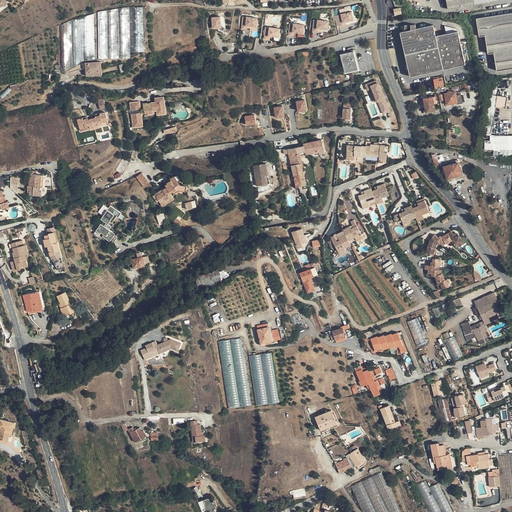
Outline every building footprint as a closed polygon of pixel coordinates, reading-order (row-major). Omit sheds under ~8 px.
[(0,0),(0,10),(1,10),(0,8),(8,5),(6,0),(0,0)] [(137,0),(91,0),(94,11),(138,1),(137,0)] [(446,0),(448,9),(499,0),(446,0)] [(144,8),(129,8),(131,52),(145,52),(144,8)] [(111,9),(97,12),(98,59),(128,58),(127,9),(111,9)] [(340,28),(346,26),(345,23),(345,21),(348,20),(348,22),(354,21),(352,12),(341,14),(342,15),(338,15),(340,28)] [(61,25),(62,74),(77,66),(84,61),(95,60),(94,13),(61,25)] [(511,13),(477,19),(480,36),(486,36),(488,53),(494,53),(497,70),(511,68),(511,13)] [(221,15),(212,15),(212,18),(214,18),(215,22),(213,22),(213,27),(214,26),(217,26),(222,26),(221,15)] [(241,28),(247,29),(248,25),(248,23),(251,23),(251,25),(257,26),(258,17),(247,16),(243,16),(241,28)] [(312,31),(318,32),(319,28),(319,26),(322,27),(322,28),(328,29),(329,21),(318,20),(318,19),(314,19),(312,31)] [(401,33),(411,79),(466,66),(458,32),(436,37),(434,25),(417,29),(415,23),(405,26),(407,31),(401,33)] [(288,36),(294,37),(294,33),(295,31),(298,31),(297,33),(303,34),(305,25),(294,24),(290,24),(288,36)] [(264,39),(270,40),(270,36),(270,34),(273,34),(273,36),(279,37),(280,28),(269,27),(265,27),(264,39)] [(308,56),(308,51),(298,52),(299,62),(303,61),(302,57),(308,56)] [(354,51),(341,55),(346,73),(359,70),(354,51)] [(101,62),(86,63),(86,69),(84,69),(85,73),(102,72),(101,62)] [(118,70),(117,66),(103,71),(104,74),(118,70)] [(390,111),(380,81),(372,84),(372,82),(367,83),(378,115),(390,111)] [(457,95),(456,93),(456,91),(452,92),(451,91),(448,92),(448,93),(445,94),(447,104),(457,102),(457,103),(463,102),(461,94),(457,95)] [(507,107),(509,97),(497,95),(496,106),(507,107)] [(424,98),(427,112),(435,110),(434,104),(432,97),(424,98)] [(306,99),(297,100),(298,111),(307,110),(306,99)] [(140,127),(140,117),(144,116),(144,118),(147,118),(147,116),(152,116),(152,113),(156,113),(165,113),(164,100),(156,101),(156,105),(147,106),(147,104),(143,104),(143,105),(143,107),(140,107),(140,105),(140,103),(130,103),(130,110),(129,110),(129,114),(130,114),(131,128),(140,127)] [(274,107),(276,118),(286,116),(284,105),(274,107)] [(94,127),(99,126),(99,124),(108,121),(105,112),(100,113),(100,115),(96,116),(96,117),(92,118),(94,127)] [(246,125),(257,124),(256,114),(245,115),(246,125)] [(90,128),(94,127),(92,118),(88,119),(88,118),(83,119),(83,118),(77,119),(80,129),(89,126),(90,128)] [(494,150),(494,155),(511,154),(511,134),(490,135),(490,140),(485,140),(485,150),(494,150)] [(304,144),(304,146),(305,152),(306,155),(319,152),(320,154),(325,153),(322,140),(304,144)] [(370,148),(366,147),(365,157),(379,157),(379,160),(386,160),(387,152),(388,152),(388,145),(370,145),(370,148)] [(288,150),(292,166),(301,163),(302,163),(300,153),(305,152),(304,146),(288,150)] [(365,158),(365,157),(365,148),(347,148),(346,159),(354,159),(354,157),(360,157),(360,158),(365,158)] [(458,161),(447,164),(448,166),(444,167),(448,182),(464,177),(464,174),(462,175),(458,161)] [(266,175),(268,174),(266,163),(254,165),(257,186),(269,184),(269,179),(266,179),(266,175)] [(306,185),(301,163),(292,166),(297,187),(306,185)] [(137,177),(146,189),(152,185),(142,173),(137,177)] [(30,179),(29,186),(30,186),(29,195),(39,196),(39,187),(40,187),(42,176),(31,175),(30,179)] [(165,202),(173,198),(171,193),(173,192),(174,194),(179,191),(184,191),(185,186),(181,185),(178,180),(173,183),(172,181),(168,183),(168,184),(166,185),(167,188),(163,190),(164,192),(157,196),(161,204),(165,202)] [(375,199),(376,201),(383,199),(382,197),(389,194),(385,184),(378,186),(379,189),(376,190),(372,191),(375,199)] [(372,188),(365,191),(366,194),(363,194),(359,196),(362,206),(369,204),(368,202),(375,199),(372,191),(372,188)] [(174,200),(173,198),(165,202),(161,204),(163,206),(174,200)] [(187,202),(188,209),(197,207),(195,200),(187,202)] [(425,200),(418,203),(419,206),(417,207),(413,208),(416,216),(417,219),(424,216),(423,214),(430,212),(425,200)] [(121,212),(110,205),(101,219),(104,221),(102,224),(101,223),(94,234),(99,237),(101,232),(104,234),(103,236),(113,244),(117,238),(114,236),(116,233),(110,229),(114,224),(112,223),(117,216),(118,217),(121,212)] [(410,219),(416,216),(413,208),(412,205),(405,208),(406,211),(403,212),(400,213),(404,223),(410,221),(410,219)] [(160,225),(164,224),(163,219),(166,218),(164,212),(157,214),(160,225)] [(355,240),(362,236),(353,220),(350,222),(353,227),(354,228),(351,230),(350,229),(349,227),(342,231),(345,235),(348,241),(354,238),(355,240)] [(292,232),(295,244),(306,242),(302,229),(292,232)] [(449,233),(453,239),(457,246),(461,244),(460,242),(463,240),(459,234),(458,234),(456,232),(454,233),(452,231),(449,233)] [(51,256),(55,255),(55,252),(60,251),(60,250),(58,242),(57,242),(54,232),(49,234),(49,235),(45,235),(46,239),(44,239),(46,247),(48,246),(51,256)] [(434,237),(439,241),(444,245),(446,242),(447,243),(453,239),(449,233),(443,236),(442,235),(440,237),(436,233),(434,237)] [(330,238),(339,254),(345,250),(344,249),(350,245),(348,241),(345,235),(338,238),(340,241),(337,242),(336,240),(334,236),(330,238)] [(437,244),(439,241),(434,237),(431,240),(427,253),(433,255),(437,244)] [(314,247),(321,246),(320,239),(312,240),(314,247)] [(26,255),(24,246),(23,241),(12,243),(14,253),(13,253),(14,258),(15,261),(13,261),(10,262),(13,271),(23,268),(22,266),(28,265),(26,255)] [(143,257),(142,253),(137,254),(138,258),(132,260),(135,268),(145,265),(144,263),(143,257)] [(426,268),(428,269),(439,269),(440,266),(440,265),(441,258),(434,257),(433,261),(431,261),(431,264),(426,264),(426,268)] [(160,263),(149,265),(150,275),(161,274),(160,263)] [(300,273),(303,281),(310,278),(317,275),(315,268),(300,273)] [(437,282),(445,279),(443,273),(442,273),(442,269),(439,269),(428,269),(428,273),(433,273),(433,275),(435,275),(437,282)] [(204,285),(222,281),(219,270),(201,274),(204,285)] [(317,297),(310,278),(303,281),(311,300),(317,297)] [(447,278),(445,279),(437,282),(438,284),(437,285),(439,290),(448,286),(448,284),(449,283),(447,278)] [(35,310),(41,309),(36,292),(22,295),(27,315),(35,313),(35,310)] [(69,304),(71,303),(66,292),(57,296),(61,303),(62,307),(60,308),(64,317),(73,313),(69,304)] [(494,293),(480,299),(483,305),(497,299),(494,293)] [(454,310),(463,306),(460,298),(451,302),(454,310)] [(483,305),(480,299),(475,302),(484,321),(485,325),(491,322),(489,318),(497,314),(499,318),(505,316),(497,299),(483,305)] [(313,307),(310,308),(319,331),(323,330),(313,307)] [(417,346),(427,342),(418,317),(408,321),(417,346)] [(470,321),(461,325),(466,335),(474,331),(470,321)] [(484,321),(472,326),(480,344),(492,339),(485,325),(484,321)] [(262,346),(277,342),(276,337),(271,338),(269,328),(259,330),(262,346)] [(332,332),(332,330),(329,331),(331,337),(334,344),(346,339),(342,330),(342,329),(332,332)] [(464,356),(455,335),(452,337),(449,331),(443,334),(454,360),(464,356)] [(391,333),(384,336),(389,348),(389,349),(396,347),(396,348),(399,347),(403,345),(401,339),(398,332),(391,334),(391,333)] [(384,335),(379,337),(384,349),(389,348),(384,336),(384,335)] [(382,350),(384,349),(379,337),(377,337),(377,336),(370,339),(375,351),(381,348),(382,350)] [(241,337),(219,341),(230,409),(252,405),(241,337)] [(152,342),(145,345),(148,352),(157,348),(159,353),(171,348),(178,351),(181,343),(171,339),(154,346),(152,342)] [(271,354),(249,358),(257,406),(279,402),(271,354)] [(485,363),(476,367),(480,377),(489,374),(489,372),(496,369),(494,363),(488,365),(489,367),(487,368),(485,363)] [(367,364),(361,367),(362,369),(363,372),(369,370),(367,364)] [(380,368),(370,372),(373,377),(382,373),(380,368)] [(387,377),(388,376),(394,374),(391,368),(384,371),(387,377)] [(366,385),(367,387),(369,386),(363,372),(362,369),(356,372),(360,381),(359,382),(361,387),(366,385)] [(377,386),(375,382),(373,377),(370,372),(369,370),(363,372),(369,386),(367,387),(368,389),(371,389),(377,386)] [(383,378),(375,382),(377,386),(377,387),(380,386),(385,384),(383,378)] [(439,381),(432,383),(435,396),(443,394),(441,386),(442,386),(441,380),(439,381)] [(494,390),(486,393),(490,402),(505,396),(502,390),(506,389),(505,385),(496,389),(497,390),(495,391),(494,390)] [(373,395),(380,392),(377,387),(377,386),(371,389),(373,395)] [(455,397),(451,398),(455,410),(454,411),(455,417),(466,414),(463,406),(462,406),(462,404),(466,403),(463,393),(454,396),(455,397)] [(446,399),(439,401),(444,423),(452,421),(446,399)] [(380,409),(387,425),(389,429),(401,424),(399,421),(395,422),(389,406),(383,408),(382,406),(378,407),(379,410),(380,409)] [(316,417),(321,431),(337,424),(332,411),(316,417)] [(10,443),(12,436),(12,434),(11,434),(12,430),(15,431),(17,423),(3,419),(1,428),(3,429),(0,441),(10,443)] [(482,428),(477,428),(478,436),(481,438),(485,438),(485,434),(488,434),(496,433),(496,430),(499,430),(498,424),(492,425),(492,419),(487,420),(487,421),(482,422),(482,428)] [(205,435),(204,435),(202,436),(201,432),(200,424),(198,425),(197,421),(191,422),(192,437),(195,437),(196,442),(206,441),(205,435)] [(321,431),(322,433),(338,426),(337,424),(321,431)] [(128,431),(135,443),(147,436),(144,432),(143,433),(140,428),(134,432),(132,429),(128,431)] [(448,462),(446,454),(445,455),(442,445),(437,446),(436,444),(430,445),(434,464),(436,463),(438,470),(448,468),(446,462),(448,462)] [(426,458),(421,445),(413,448),(419,461),(426,458)] [(352,469),(357,467),(356,465),(357,464),(358,466),(366,461),(358,449),(349,454),(347,456),(347,457),(346,458),(347,459),(336,464),(339,472),(345,469),(346,471),(352,468),(352,469)] [(478,456),(478,454),(471,455),(469,456),(471,466),(471,467),(478,466),(477,460),(479,460),(478,456)] [(489,454),(484,455),(478,456),(479,460),(477,460),(478,466),(479,469),(489,468),(489,467),(489,460),(490,460),(489,454)] [(400,511),(383,471),(352,485),(364,511),(400,511)] [(306,476),(289,480),(291,491),(308,488),(306,476)] [(454,476),(449,479),(453,485),(458,482),(454,476)] [(204,511),(216,511),(215,508),(216,508),(215,506),(217,505),(215,501),(210,502),(209,499),(203,501),(206,509),(204,510),(204,511)]
